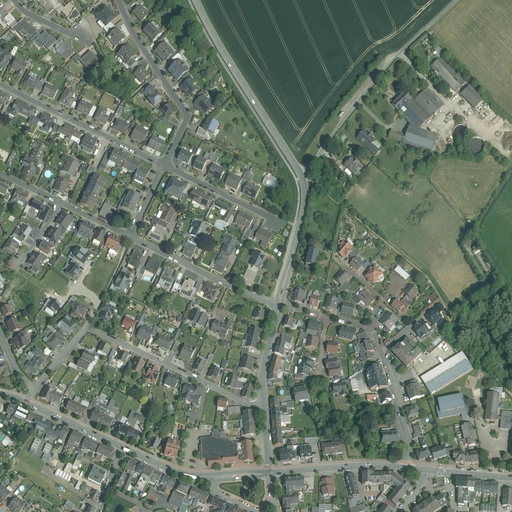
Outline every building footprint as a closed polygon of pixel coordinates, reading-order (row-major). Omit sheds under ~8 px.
[(40,0),(38,2),(47,12),(53,6),(55,9),(59,5),(54,0),(40,0)] [(70,3),(64,8),(64,9),(61,11),(66,17),(66,16),(68,18),(66,20),(70,23),(73,21),(80,16),(75,10),(76,9),(74,10),(69,5),(70,4),(70,3)] [(114,19),(107,11),(108,10),(104,6),(99,11),(98,10),(98,11),(95,14),(98,19),(99,18),(102,20),(101,20),(106,26),(111,22),(114,19)] [(140,6),(138,8),(133,12),(142,22),(148,16),(140,6)] [(9,16),(6,13),(1,17),(0,16),(0,15),(0,20),(1,22),(0,23),(0,24),(3,28),(6,26),(8,27),(15,21),(9,15),(9,16)] [(19,26),(16,28),(26,40),(28,38),(35,33),(35,32),(24,21),(19,26)] [(114,26),(111,22),(106,26),(103,28),(107,33),(110,30),(114,26)] [(149,26),(143,31),(153,41),(162,34),(152,23),(151,24),(149,26)] [(117,30),(115,32),(115,31),(112,33),(107,38),(115,47),(126,38),(118,29),(117,30)] [(35,33),(28,38),(30,41),(38,34),(36,31),(35,32),(35,33)] [(41,36),(34,42),(35,42),(36,41),(42,48),(44,46),(47,50),(54,44),(56,42),(50,36),(49,37),(45,32),(41,36)] [(38,34),(30,41),(33,44),(35,42),(34,42),(41,36),(38,34)] [(163,38),(157,43),(160,47),(164,44),(166,42),(163,38)] [(65,43),(60,48),(64,52),(60,56),(65,61),(75,53),(66,42),(65,43)] [(174,53),(170,49),(169,50),(164,44),(160,47),(155,51),(165,62),(169,57),(174,53)] [(127,46),(117,55),(126,64),(132,59),(136,55),(127,46)] [(434,49),(438,53),(435,55),(439,59),(445,53),(438,46),(434,49)] [(11,56),(0,49),(0,56),(1,56),(0,57),(0,67),(4,69),(11,56)] [(100,63),(91,53),(81,62),(83,60),(91,70),(90,72),(100,63)] [(77,54),(72,59),(76,64),(82,59),(77,54)] [(177,54),(176,55),(171,60),(175,64),(176,64),(179,61),(182,59),(178,54),(177,54)] [(466,83),(442,57),(431,67),(455,93),(466,83)] [(24,63),(16,59),(12,69),(18,72),(16,75),(21,77),(25,68),(27,65),(26,64),(24,63)] [(132,59),(126,64),(129,68),(135,62),(132,59)] [(179,61),(176,64),(175,64),(168,71),(177,80),(181,77),(186,72),(188,71),(183,66),(181,67),(180,67),(182,65),(179,61)] [(135,62),(129,68),(132,71),(138,66),(135,62)] [(147,73),(142,68),(134,75),(141,83),(150,76),(147,73)] [(39,80),(28,75),(24,84),(34,89),(39,80)] [(187,81),(186,82),(182,86),(180,87),(189,97),(196,91),(187,81)] [(52,87),(52,89),(46,86),(47,85),(46,84),(45,87),(42,93),(53,99),(58,90),(52,87)] [(154,90),(151,87),(146,91),(149,95),(154,90)] [(470,87),(461,95),(475,110),(484,102),(470,87)] [(427,88),(423,93),(415,100),(413,102),(430,119),(430,120),(444,106),(427,88)] [(74,100),(70,97),(72,92),(67,89),(64,95),(63,94),(59,102),(70,108),(73,102),(74,100)] [(202,91),(197,95),(201,99),(204,96),(205,97),(206,95),(202,91)] [(151,97),(148,100),(154,106),(162,98),(156,92),(151,97)] [(405,93),(392,105),(399,112),(400,111),(411,100),(405,93)] [(205,97),(204,96),(201,99),(195,105),(204,115),(214,107),(205,97)] [(413,102),(411,100),(400,111),(405,117),(404,118),(410,124),(411,122),(419,130),(430,119),(413,102)] [(34,110),(16,102),(10,113),(15,115),(17,110),(30,117),(34,110)] [(88,105),(81,102),(76,111),(88,116),(93,107),(88,104),(88,105)] [(171,107),(169,105),(168,105),(162,110),(165,114),(164,115),(168,119),(175,112),(171,108),(171,107)] [(108,118),(103,115),(106,111),(100,108),(94,119),(101,123),(105,125),(107,122),(108,118)] [(54,120),(42,115),(39,120),(38,122),(39,122),(44,125),(41,130),(47,133),(54,120)] [(219,124),(209,119),(207,124),(206,123),(203,130),(208,132),(214,135),(214,134),(213,134),(216,128),(217,128),(219,124)] [(124,123),(117,120),(113,128),(124,134),(129,126),(128,125),(128,126),(124,124),(124,123)] [(419,130),(411,122),(410,124),(406,135),(392,130),(388,138),(431,154),(438,136),(419,130)] [(36,127),(32,125),(29,132),(34,135),(37,128),(36,127)] [(60,127),(55,125),(52,131),(57,134),(57,133),(59,128),(60,128),(60,127)] [(77,132),(65,126),(63,130),(60,128),(59,128),(57,133),(60,135),(59,137),(64,140),(64,141),(69,143),(72,137),(74,137),(77,132)] [(148,132),(136,126),(133,133),(131,137),(142,143),(148,132)] [(203,130),(200,128),(197,134),(205,138),(208,132),(203,130)] [(380,152),(372,145),(376,141),(372,138),(372,137),(370,134),(369,135),(365,131),(357,139),(376,156),(380,152)] [(90,138),(85,136),(80,146),(92,151),(94,146),(97,141),(96,141),(96,142),(90,139),(90,138)] [(153,137),(151,141),(148,146),(160,152),(165,143),(153,137)] [(38,145),(34,143),(32,147),(36,149),(32,157),(39,160),(40,161),(46,148),(38,144),(38,145)] [(192,156),(182,151),(183,150),(182,149),(178,159),(183,161),(183,162),(188,165),(192,156)] [(121,154),(114,150),(112,155),(110,159),(109,161),(115,164),(121,154)] [(121,154),(115,164),(122,168),(126,159),(127,159),(128,157),(121,154)] [(79,163),(69,158),(66,165),(66,166),(63,172),(71,176),(72,177),(75,172),(74,171),(78,164),(79,164),(79,163)] [(198,158),(193,167),(202,172),(207,162),(203,160),(198,158)] [(127,159),(126,159),(122,168),(129,171),(133,163),(127,159)] [(32,164),(24,160),(25,161),(23,165),(26,166),(35,171),(37,166),(32,164)] [(361,169),(351,160),(346,166),(355,175),(361,169)] [(140,166),(133,163),(129,171),(136,174),(139,168),(140,166)] [(219,166),(214,163),(214,164),(208,175),(220,181),(225,171),(218,167),(219,166)] [(96,169),(89,165),(87,172),(93,175),(96,169)] [(35,171),(26,166),(21,175),(31,180),(35,171)] [(139,168),(136,174),(133,179),(142,184),(143,183),(145,179),(148,173),(139,168)] [(71,176),(63,172),(61,171),(59,174),(64,176),(70,179),(71,176)] [(230,174),(225,184),(238,190),(242,181),(237,179),(237,178),(230,174)] [(105,181),(95,176),(90,185),(101,190),(105,181)] [(275,190),(278,182),(266,176),(262,184),(275,190)] [(62,180),(59,178),(55,186),(56,187),(54,191),(63,195),(65,190),(64,190),(66,188),(69,183),(68,183),(62,180)] [(186,186),(171,179),(165,192),(179,199),(186,186)] [(342,181),(337,185),(344,192),(349,187),(342,181)] [(9,187),(0,182),(0,192),(6,195),(9,187)] [(255,187),(248,183),(243,193),(255,199),(260,189),(256,187),(256,186),(255,186),(255,187)] [(101,190),(90,185),(87,192),(97,197),(101,190)] [(136,188),(129,185),(126,190),(129,192),(133,194),(136,188)] [(211,198),(194,190),(189,200),(206,208),(211,198)] [(28,196),(16,191),(11,201),(22,207),(24,204),(25,201),(28,196)] [(97,197),(87,192),(80,205),(91,210),(97,197)] [(133,194),(129,192),(124,202),(125,203),(135,207),(140,197),(133,194)] [(46,205),(34,199),(30,207),(36,210),(37,207),(40,209),(40,210),(43,212),(39,219),(43,221),(43,222),(50,209),(46,206),(46,205)] [(229,207),(218,201),(217,202),(215,206),(222,209),(221,211),(221,212),(221,213),(221,214),(222,215),(225,217),(223,220),(225,221),(226,222),(226,221),(227,222),(226,224),(227,224),(231,215),(234,217),(237,212),(234,210),(235,209),(230,206),(229,207)] [(135,207),(125,203),(122,209),(125,210),(132,213),(135,207)] [(167,208),(163,206),(161,211),(165,213),(161,221),(163,221),(168,224),(169,225),(172,217),(171,217),(173,214),(174,215),(175,211),(171,209),(167,208)] [(253,219),(240,213),(235,222),(245,227),(245,226),(249,228),(253,219)] [(67,218),(62,214),(59,219),(69,226),(72,221),(67,218)] [(69,226),(59,219),(56,224),(61,227),(65,230),(69,226)] [(196,228),(192,236),(194,237),(199,240),(200,240),(207,227),(199,223),(198,224),(194,222),(192,226),(196,228)] [(80,228),(78,233),(83,236),(88,225),(83,223),(80,228)] [(93,228),(88,225),(83,236),(88,238),(91,233),(93,228)] [(21,231),(17,236),(23,240),(24,241),(31,230),(25,226),(21,231)] [(157,226),(153,234),(150,232),(148,237),(152,239),(151,239),(160,243),(161,240),(160,239),(162,237),(162,238),(166,230),(165,230),(157,226)] [(260,229),(254,226),(252,231),(249,238),(254,241),(256,237),(260,229)] [(273,234),(260,228),(260,229),(256,237),(268,243),(273,234)] [(21,231),(17,229),(12,236),(14,238),(15,239),(17,236),(21,231)] [(57,232),(52,229),(49,233),(59,240),(62,235),(57,232)] [(105,233),(98,230),(94,240),(95,240),(95,242),(98,243),(99,243),(100,243),(102,239),(105,233)] [(59,240),(49,233),(46,238),(51,242),(55,245),(59,240)] [(107,242),(105,247),(110,249),(115,239),(110,236),(107,242)] [(229,239),(225,237),(223,241),(227,243),(223,251),(230,255),(231,255),(238,242),(230,238),(229,239)] [(115,239),(110,249),(115,252),(118,246),(120,241),(115,239)] [(478,246),(474,239),(470,242),(474,249),(478,246)] [(10,243),(8,242),(2,250),(10,255),(18,245),(18,244),(12,240),(10,243)] [(345,243),(342,240),(339,242),(338,245),(341,247),(336,253),(343,258),(345,256),(346,257),(348,255),(351,252),(350,251),(352,248),(352,247),(345,242),(345,243)] [(197,247),(187,243),(187,244),(184,242),(182,246),(185,248),(182,254),(191,259),(197,247)] [(48,243),(46,246),(42,243),(39,248),(47,255),(48,254),(49,253),(51,251),(51,250),(53,247),(49,244),(48,243)] [(353,246),(352,247),(352,248),(350,251),(351,252),(348,255),(351,256),(354,253),(357,250),(353,246)] [(499,279),(482,249),(481,249),(476,253),(475,253),(492,284),(499,279)] [(310,250),(306,265),(316,267),(320,252),(313,250),(310,250)] [(134,251),(128,265),(137,269),(138,269),(139,266),(140,263),(138,263),(142,255),(134,251)] [(266,256),(258,252),(258,253),(254,251),(251,255),(255,257),(251,265),(253,266),(259,269),(266,256)] [(40,257),(35,253),(31,259),(40,265),(44,260),(40,257)] [(351,256),(350,258),(354,261),(356,258),(357,258),(358,256),(354,253),(351,256)] [(220,257),(216,265),(213,263),(210,267),(214,269),(214,270),(222,274),(228,261),(228,260),(220,257)] [(357,258),(356,258),(354,261),(350,265),(358,271),(364,264),(357,258)] [(40,265),(31,259),(28,264),(33,267),(37,270),(40,265)] [(161,264),(151,259),(146,268),(152,271),(151,273),(155,275),(158,268),(161,264)] [(372,263),(366,270),(368,272),(369,271),(368,271),(371,268),(372,269),(374,267),(375,266),(372,263)] [(409,276),(398,266),(394,271),(406,281),(409,276)] [(371,268),(368,271),(369,271),(369,272),(365,277),(368,279),(368,280),(371,283),(371,282),(374,285),(378,280),(380,282),(381,282),(384,279),(384,277),(382,275),(383,274),(374,267),(372,269),(371,268)] [(173,272),(165,268),(159,281),(170,286),(173,281),(170,279),(173,272)] [(256,274),(249,271),(245,279),(241,277),(239,281),(243,283),(242,284),(250,288),(257,275),(256,274)] [(349,277),(342,272),(336,279),(338,281),(339,283),(341,285),(341,286),(345,282),(349,277)] [(130,278),(121,274),(119,277),(115,284),(116,284),(114,288),(123,292),(125,289),(126,289),(130,282),(128,281),(130,278)] [(16,276),(7,289),(11,291),(20,278),(16,276)] [(188,280),(187,282),(185,281),(181,288),(184,289),(181,295),(190,299),(194,291),(192,289),(195,283),(188,280)] [(345,282),(341,286),(341,285),(339,288),(344,292),(350,285),(345,282)] [(219,290),(205,283),(204,286),(201,291),(207,294),(208,296),(207,299),(213,302),(219,290)] [(417,292),(410,286),(404,293),(407,295),(411,300),(414,297),(413,296),(417,292)] [(7,289),(2,297),(6,300),(11,292),(11,291),(7,289)] [(361,289),(356,295),(355,294),(353,297),(360,303),(362,301),(368,307),(375,300),(365,291),(364,292),(361,289)] [(303,292),(296,291),(295,297),(296,297),(295,302),(301,303),(303,298),(304,293),(303,292)] [(411,300),(407,295),(403,300),(410,305),(413,301),(411,300)] [(319,298),(312,296),(310,306),(317,307),(318,302),(319,298)] [(337,300),(329,298),(326,308),(327,308),(327,309),(328,310),(330,311),(331,310),(331,309),(335,310),(337,303),(338,300),(337,300)] [(400,303),(397,300),(391,307),(399,313),(401,311),(403,309),(404,307),(405,306),(400,303)] [(403,300),(400,303),(405,306),(404,307),(407,309),(410,306),(410,305),(403,300)] [(109,304),(105,302),(102,308),(104,310),(100,318),(107,322),(111,313),(116,315),(118,310),(108,306),(109,304)] [(87,309),(76,303),(71,315),(77,318),(79,314),(84,316),(87,309)] [(344,304),(342,311),(341,313),(352,316),(355,306),(344,304)] [(441,304),(435,310),(439,315),(444,311),(441,304)] [(9,306),(1,309),(4,317),(12,313),(10,308),(9,305),(9,306)] [(265,312),(256,310),(255,314),(256,315),(255,319),(264,321),(265,316),(264,316),(265,312)] [(434,310),(426,317),(433,325),(442,318),(439,315),(435,310),(434,310)] [(201,314),(194,311),(189,320),(192,322),(191,322),(196,325),(201,314)] [(394,318),(389,313),(385,318),(393,325),(397,321),(397,320),(394,318)] [(208,318),(201,314),(196,325),(201,327),(201,326),(204,327),(208,318)] [(136,323),(125,318),(122,326),(128,329),(127,331),(131,333),(132,330),(132,331),(136,323)] [(393,325),(385,318),(380,323),(386,327),(389,330),(393,325)] [(7,323),(6,323),(11,334),(20,329),(15,319),(7,323)] [(65,319),(64,319),(61,323),(63,324),(59,329),(68,336),(72,331),(70,329),(74,325),(70,322),(69,323),(65,319)] [(295,322),(287,319),(284,326),(293,329),(295,322)] [(211,331),(210,332),(216,335),(216,334),(221,336),(221,337),(225,339),(233,323),(227,320),(224,326),(215,321),(213,325),(211,331)] [(320,325),(311,322),(309,330),(316,332),(318,332),(320,325)] [(422,323),(419,325),(418,324),(415,327),(416,328),(413,330),(419,337),(421,339),(426,335),(425,334),(428,331),(428,330),(424,326),(422,323)] [(431,327),(427,323),(424,326),(428,330),(428,331),(430,332),(433,330),(431,327)] [(148,331),(141,328),(138,335),(144,338),(144,339),(148,341),(153,331),(148,329),(148,331)] [(254,329),(251,328),(249,335),(260,338),(262,331),(254,329)] [(356,331),(342,328),(341,331),(339,332),(339,334),(340,336),(340,338),(352,341),(353,337),(354,338),(356,331)] [(176,342),(180,330),(176,329),(172,341),(176,342)] [(306,334),(301,332),(299,338),(304,340),(307,340),(307,338),(309,339),(309,335),(307,334),(306,334)] [(364,333),(357,335),(359,342),(368,339),(367,336),(365,336),(364,333)] [(63,342),(55,334),(47,344),(54,350),(58,344),(60,346),(63,342)] [(19,337),(14,340),(19,351),(21,349),(23,348),(23,347),(28,345),(24,337),(23,335),(19,337)] [(172,341),(159,335),(154,344),(168,351),(172,341)] [(260,338),(249,335),(247,342),(258,344),(260,338)] [(293,338),(284,335),(282,342),(285,343),(290,345),(293,338)] [(309,339),(307,338),(307,340),(306,347),(317,349),(318,340),(309,339)] [(407,338),(401,344),(392,352),(407,368),(422,354),(407,338)] [(282,342),(279,340),(277,347),(286,351),(288,352),(289,350),(290,345),(285,343),(282,342)] [(364,345),(360,346),(361,349),(360,350),(361,353),(360,354),(363,363),(372,360),(370,353),(375,351),(371,341),(364,344),(364,345)] [(258,344),(247,342),(246,347),(257,350),(258,344)] [(110,347),(102,343),(98,352),(106,355),(110,347)] [(333,344),(328,343),(327,352),(337,354),(338,345),(333,344)] [(191,350),(184,347),(179,356),(184,358),(190,361),(194,353),(192,351),(192,350),(191,350),(192,350),(191,349),(191,350)] [(286,351),(277,347),(275,354),(286,358),(287,356),(284,355),(286,351)] [(47,358),(36,349),(31,355),(35,359),(31,364),(29,362),(26,366),(35,375),(39,370),(38,369),(47,358)] [(95,356),(85,351),(81,359),(89,364),(91,365),(95,356)] [(121,352),(119,355),(118,355),(115,360),(124,364),(128,356),(121,352)] [(443,369),(422,381),(431,395),(473,370),(462,353),(441,366),(443,369)] [(247,358),(243,357),(242,363),(253,366),(254,360),(247,358)] [(285,361),(274,357),(272,364),(279,367),(280,364),(284,366),(284,364),(285,361)] [(81,359),(80,359),(76,366),(77,367),(86,371),(89,364),(81,359)] [(144,363),(136,359),(133,365),(131,371),(138,375),(144,363)] [(206,363),(199,360),(194,370),(201,373),(206,363)] [(309,361),(302,360),(302,361),(302,367),(301,368),(309,369),(312,369),(313,362),(309,361)] [(328,361),(326,362),(327,370),(328,369),(336,368),(336,365),(337,364),(337,360),(328,361)] [(253,366),(242,363),(241,368),(241,369),(244,370),(251,371),(253,366)] [(0,365),(0,373),(3,372),(4,376),(9,374),(5,364),(0,365)] [(279,367),(272,364),(269,374),(269,381),(273,380),(276,380),(277,379),(281,380),(283,372),(280,372),(281,371),(279,370),(280,368),(280,367),(279,367)] [(363,364),(355,366),(358,374),(365,369),(363,364)] [(157,369),(151,366),(150,367),(147,375),(146,377),(145,379),(152,382),(153,380),(155,381),(155,380),(157,380),(157,378),(157,377),(159,373),(156,372),(157,369)] [(373,370),(367,371),(368,375),(369,375),(371,381),(368,382),(371,390),(377,388),(377,387),(379,387),(379,390),(388,387),(384,377),(383,378),(379,366),(373,368),(373,370)] [(443,369),(441,366),(420,378),(422,381),(443,369)] [(221,370),(213,367),(208,377),(216,380),(221,370)] [(309,369),(301,368),(302,367),(299,367),(298,374),(303,375),(308,376),(309,369)] [(336,368),(328,369),(330,377),(339,376),(339,373),(340,371),(339,367),(336,368)] [(174,377),(173,376),(169,375),(168,376),(165,382),(164,384),(174,388),(174,387),(176,387),(177,385),(176,383),(178,379),(175,377),(174,377)] [(238,378),(230,376),(227,386),(234,389),(237,381),(238,378)] [(421,385),(419,385),(417,381),(411,383),(412,387),(417,386),(421,397),(424,396),(421,385)] [(254,387),(241,383),(239,388),(244,390),(242,397),(250,400),(254,387)] [(342,384),(333,385),(335,394),(341,393),(342,396),(346,395),(346,392),(346,386),(345,384),(342,384)] [(187,385),(183,391),(182,393),(184,394),(182,399),(190,403),(191,402),(197,405),(202,396),(200,396),(203,391),(197,388),(197,389),(187,385)] [(412,387),(407,389),(409,397),(407,398),(407,400),(410,399),(411,401),(416,399),(421,398),(421,397),(417,386),(412,387)] [(48,388),(47,388),(44,394),(42,393),(40,398),(49,402),(50,401),(54,392),(48,388)] [(294,390),(294,394),(296,401),(299,401),(299,402),(305,401),(305,400),(308,399),(307,388),(302,389),(302,388),(299,389),(299,390),(294,390)] [(503,389),(490,388),(490,395),(488,394),(488,395),(487,414),(486,414),(486,421),(496,423),(499,395),(502,396),(503,389)] [(54,392),(50,401),(58,405),(63,396),(54,392)] [(389,393),(380,396),(381,398),(383,404),(386,403),(387,404),(388,404),(388,402),(388,401),(392,400),(389,393)] [(441,413),(442,418),(472,412),(469,399),(463,400),(462,395),(438,400),(439,407),(441,413)] [(228,401),(219,399),(218,407),(226,409),(228,401)] [(78,404),(70,400),(66,408),(83,416),(87,408),(80,405),(78,404)] [(104,415),(106,416),(108,414),(109,415),(111,412),(115,402),(111,400),(108,407),(104,415)] [(279,400),(270,400),(271,410),(280,410),(280,407),(279,400)] [(108,407),(100,403),(99,403),(97,408),(96,410),(95,409),(93,414),(92,414),(90,420),(100,424),(104,415),(108,407)] [(16,408),(9,405),(6,413),(8,414),(7,417),(7,416),(4,422),(9,424),(10,421),(16,408)] [(16,408),(10,421),(20,425),(23,419),(25,420),(28,414),(16,408)] [(414,408),(407,411),(409,419),(419,416),(419,415),(417,411),(416,408),(414,408)] [(128,420),(125,426),(130,428),(134,419),(136,414),(137,413),(132,411),(128,420)] [(113,420),(114,420),(116,415),(111,412),(109,415),(108,414),(106,416),(113,419),(113,420)] [(253,412),(243,412),(244,416),(245,416),(245,420),(254,419),(253,412)] [(37,417),(28,414),(25,420),(34,424),(37,417)] [(145,418),(136,414),(134,419),(137,420),(137,421),(142,423),(143,423),(145,418)] [(106,416),(104,415),(100,424),(109,429),(113,420),(113,419),(106,416)] [(145,418),(143,423),(142,423),(141,425),(146,427),(149,417),(146,415),(145,418)] [(128,420),(123,417),(120,423),(120,424),(125,426),(128,420)] [(281,417),(272,417),(272,430),(281,429),(281,423),(281,417)] [(254,419),(245,420),(244,420),(244,424),(246,424),(246,428),(255,427),(254,419)] [(37,431),(46,436),(50,427),(40,423),(37,431)] [(125,426),(120,424),(116,432),(126,437),(130,428),(125,426)] [(427,449),(424,436),(421,437),(420,434),(424,432),(421,424),(417,425),(419,432),(415,433),(417,438),(419,438),(421,444),(423,451),(427,449)] [(471,424),(464,425),(464,427),(466,432),(472,431),(473,431),(471,424)] [(57,429),(53,428),(50,427),(46,436),(50,437),(57,441),(63,429),(58,427),(57,429)] [(255,427),(246,428),(245,428),(245,431),(241,431),(242,437),(255,436),(255,427)] [(63,429),(57,441),(63,443),(69,430),(63,428),(63,429)] [(133,430),(130,428),(126,437),(136,441),(140,433),(133,430)] [(221,434),(214,430),(211,438),(220,440),(221,434)] [(472,431),(466,432),(467,439),(474,438),(472,431)] [(83,437),(73,432),(69,441),(75,443),(79,445),(82,437),(83,437)] [(382,433),(381,434),(381,445),(392,445),(392,446),(396,446),(396,445),(399,445),(399,433),(390,433),(382,433)] [(282,435),(273,436),(275,446),(283,445),(282,435)] [(154,440),(152,439),(148,447),(156,451),(160,443),(159,442),(160,439),(156,437),(154,440)] [(34,454),(40,440),(35,438),(29,452),(34,454)] [(92,441),(85,438),(85,439),(82,446),(81,447),(87,450),(92,441)] [(220,440),(211,438),(201,439),(201,446),(200,446),(201,459),(204,462),(208,462),(208,468),(219,467),(219,464),(238,463),(238,462),(237,443),(232,444),(232,442),(220,440)] [(417,438),(412,440),(414,446),(421,444),(419,438),(417,438)] [(474,438),(467,439),(468,445),(469,447),(475,445),(474,438)] [(75,443),(69,441),(68,443),(67,446),(70,448),(69,448),(72,449),(75,443)] [(98,444),(92,441),(87,450),(94,453),(98,444)] [(180,444),(168,441),(164,455),(176,459),(180,444)] [(252,442),(242,443),(237,443),(238,462),(243,462),(248,462),(248,464),(250,464),(249,462),(254,462),(252,442)] [(48,453),(51,445),(46,443),(43,451),(48,453)] [(322,446),(322,449),(323,456),(343,454),(342,444),(322,446)] [(105,448),(100,445),(96,453),(102,456),(105,448)] [(87,450),(81,447),(79,453),(78,456),(82,458),(84,459),(86,454),(87,450)] [(289,448),(288,448),(288,452),(280,452),(281,461),(283,463),(291,462),(291,459),(292,459),(292,455),(292,452),(294,452),(300,451),(299,447),(296,447),(289,448)] [(444,447),(432,451),(433,457),(434,460),(447,456),(445,450),(444,447)] [(113,451),(105,448),(102,456),(109,460),(113,451)] [(311,449),(300,450),(301,458),(305,458),(305,459),(308,459),(308,458),(312,457),(311,449)] [(423,451),(416,453),(419,461),(430,458),(428,452),(427,449),(423,451)] [(51,456),(44,453),(41,459),(47,463),(50,457),(51,456)] [(477,453),(471,454),(471,456),(472,464),(479,464),(477,453)] [(89,456),(86,454),(84,459),(90,462),(92,458),(93,455),(91,454),(89,456)] [(456,454),(453,454),(453,460),(455,460),(456,464),(460,464),(465,464),(464,454),(461,454),(457,454),(456,454)] [(467,454),(464,454),(465,464),(472,464),(471,456),(467,456),(467,454)] [(82,458),(78,456),(73,466),(78,468),(82,458)] [(58,462),(50,457),(47,463),(55,468),(58,462)] [(134,462),(130,459),(125,469),(126,470),(125,472),(126,473),(125,474),(126,474),(127,473),(128,474),(129,471),(129,472),(134,462)] [(139,464),(134,462),(129,472),(134,473),(135,472),(139,464)] [(69,476),(73,466),(68,463),(63,472),(69,476)] [(146,467),(139,464),(135,472),(142,475),(146,467)] [(78,468),(73,466),(69,476),(72,477),(74,479),(78,468)] [(94,467),(88,478),(88,480),(100,486),(102,481),(103,481),(104,478),(106,473),(94,467)] [(154,470),(146,467),(142,475),(146,477),(144,481),(148,483),(150,478),(154,470)] [(60,477),(63,472),(57,469),(54,474),(60,477)] [(162,474),(154,470),(150,478),(152,479),(150,482),(153,484),(155,484),(156,481),(158,482),(162,474)] [(69,476),(63,472),(60,477),(69,483),(72,477),(69,476)] [(126,476),(119,473),(116,479),(124,483),(125,481),(124,480),(126,476)] [(403,482),(393,474),(363,474),(363,485),(384,485),(384,486),(388,486),(389,487),(389,484),(391,484),(395,488),(397,489),(403,482)] [(146,477),(142,475),(139,481),(142,483),(138,490),(141,491),(143,492),(148,483),(144,481),(146,477)] [(353,475),(346,477),(351,497),(359,495),(353,475)] [(132,478),(127,476),(125,481),(124,483),(128,485),(132,478)] [(171,479),(164,476),(161,483),(167,486),(171,479)] [(328,478),(325,478),(326,480),(322,481),(323,483),(324,489),(333,487),(332,479),(329,480),(328,478)] [(124,483),(116,479),(113,485),(121,490),(122,489),(125,491),(128,485),(124,483)] [(171,479),(167,486),(172,489),(176,481),(171,479)] [(299,479),(281,480),(282,484),(283,485),(284,484),(285,483),(286,489),(286,493),(292,493),(295,493),(308,492),(307,483),(300,483),(299,479)] [(468,479),(456,479),(456,488),(464,489),(467,489),(468,479)] [(476,480),(468,479),(467,489),(476,489),(476,482),(476,480)] [(155,484),(153,484),(151,487),(157,490),(159,486),(157,484),(158,482),(156,481),(155,484)] [(403,482),(397,489),(395,488),(393,490),(395,492),(403,498),(411,488),(403,482)] [(491,484),(484,484),(484,483),(480,483),(480,482),(476,482),(476,489),(475,493),(483,494),(483,495),(490,495),(490,494),(498,495),(498,491),(498,484),(494,483),(491,483),(491,484)] [(190,487),(180,483),(179,483),(178,484),(179,485),(178,488),(176,487),(174,491),(169,502),(169,503),(180,508),(184,500),(186,495),(190,487)] [(93,490),(83,484),(79,491),(88,496),(88,495),(90,497),(93,490)] [(324,489),(322,489),(322,490),(323,496),(329,495),(329,496),(335,496),(333,487),(324,489)] [(470,492),(464,492),(464,489),(456,488),(456,490),(458,490),(458,505),(464,505),(464,502),(469,503),(470,503),(470,492)] [(156,499),(164,503),(167,497),(150,489),(148,495),(156,499)] [(203,493),(193,489),(189,496),(197,500),(199,501),(203,493)] [(467,489),(464,489),(464,492),(470,492),(470,503),(474,503),(475,503),(475,493),(476,489),(467,489)] [(511,490),(504,489),(503,506),(511,506),(511,490)] [(5,490),(0,496),(0,499),(3,502),(8,497),(10,494),(5,490)] [(100,495),(93,490),(90,497),(89,500),(96,504),(100,495)] [(395,492),(388,500),(396,507),(403,498),(395,492)] [(209,496),(203,493),(199,501),(201,502),(205,504),(209,496)] [(295,496),(295,493),(292,493),(292,497),(287,497),(283,497),(283,506),(284,510),(287,510),(292,509),(292,506),(299,505),(299,502),(301,501),(301,496),(295,496)] [(156,499),(148,495),(145,500),(154,504),(156,499)] [(435,500),(435,501),(440,508),(447,503),(441,496),(435,500)] [(223,503),(211,497),(208,505),(215,508),(213,511),(215,511),(218,511),(222,504),(223,503)] [(16,498),(9,507),(11,509),(13,511),(20,502),(16,498)] [(433,498),(413,511),(435,511),(440,508),(435,501),(435,500),(433,498)] [(191,503),(184,500),(180,508),(186,511),(187,511),(191,503)] [(20,502),(13,511),(14,511),(19,511),(25,506),(20,502)]
